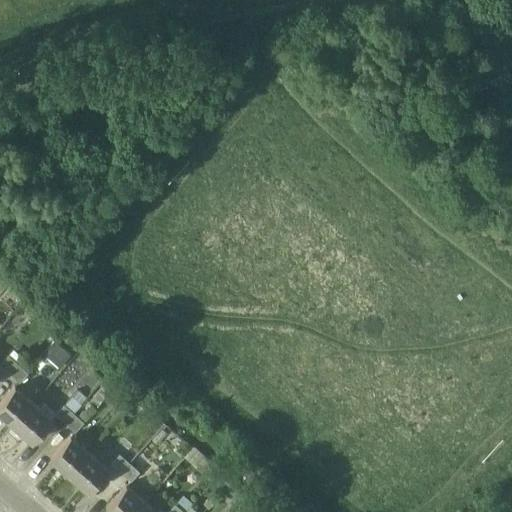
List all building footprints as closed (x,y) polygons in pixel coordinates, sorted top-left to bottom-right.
[(0,363),(19,381),(28,371),(32,366),(23,357),(18,363),(7,353),(0,361),(0,363)] [(121,405),(126,399),(105,380),(91,399),(97,405),(107,393),(121,405)] [(0,400),(0,411),(13,423),(33,401),(14,385),(0,400)] [(83,408),(77,415),(73,412),(81,403),(80,402),(86,396),(77,388),(71,394),(63,403),(55,412),(65,421),(75,430),(83,420),(95,407),(90,403),(84,409),(83,408)] [(33,401),(13,423),(32,440),(51,418),(33,401)] [(52,458),(69,474),(89,452),(71,436),(52,458)] [(212,478),(218,470),(192,446),(183,456),(204,474),(206,472),(212,478)] [(89,452),(69,474),(87,490),(107,468),(89,452)] [(120,471),(129,461),(119,452),(110,462),(120,471)] [(130,480),(139,470),(129,461),(120,471),(130,480)] [(105,506),(110,511),(133,511),(144,501),(125,484),(105,506)] [(166,511),(182,511),(189,504),(192,502),(183,493),(174,502),(166,511)] [(156,511),(144,501),(133,511),(156,511)]
